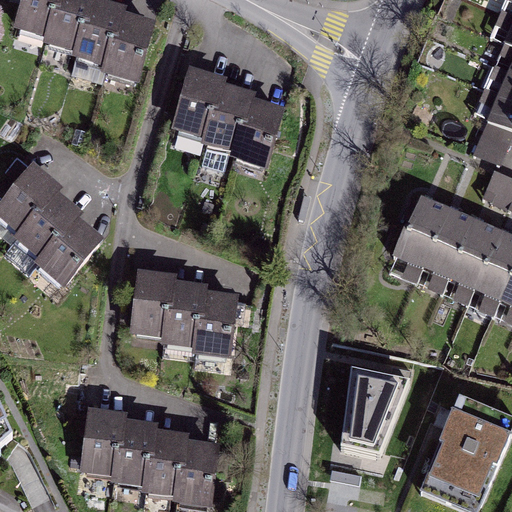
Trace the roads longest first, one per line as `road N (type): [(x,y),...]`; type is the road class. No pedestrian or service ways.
road 1 (tertiary): [(373,63),(335,174),(316,263),(280,511)]
road 2 (residential): [(373,63),(234,0)]
road 3 (unknown): [(123,239),(250,289)]
